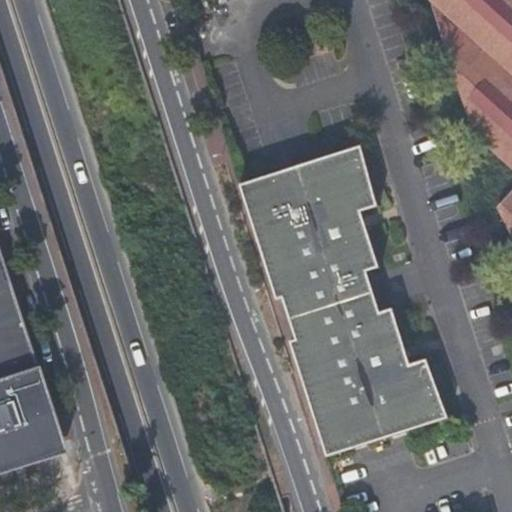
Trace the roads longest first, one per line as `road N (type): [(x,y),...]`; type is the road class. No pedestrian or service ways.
road 1 (primary): [(311,511),(144,0)]
road 2 (trunk): [(183,511),(17,0)]
road 3 (trunk): [(0,28),(155,511)]
road 4 (primary): [(0,162),(107,500)]
